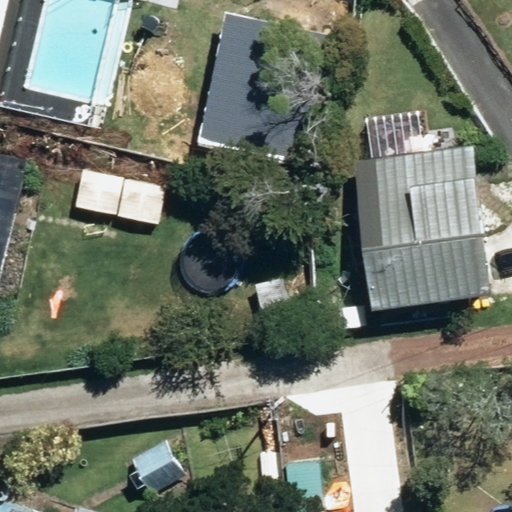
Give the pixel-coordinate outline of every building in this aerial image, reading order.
[(340,161),(353,313),(478,301),(464,150),(340,161)] [(0,256),(17,166),(0,163),(0,256)] [(176,255),(175,283),(216,282),(215,254),(176,255)] [(126,455),(145,491),(181,471),(162,435),(126,455)] [(0,511),(64,511),(0,491),(0,511)]
